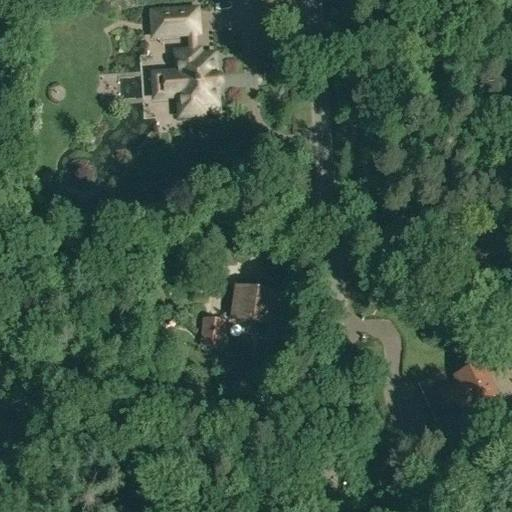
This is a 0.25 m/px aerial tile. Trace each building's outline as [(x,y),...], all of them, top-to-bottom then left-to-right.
[(152,14),(153,37),(197,34),(196,11),(152,14)] [(216,110),(215,89),(217,89),(219,88),(221,87),(222,85),(222,82),(221,80),(220,78),(219,77),(216,76),(214,76),(213,56),(199,57),(198,52),(175,53),(177,73),(151,74),(152,97),(178,96),(179,116),(202,115),(202,110),(216,110)] [(271,324),(275,296),(237,290),(232,318),(271,324)] [(219,347),(223,323),(203,320),(199,344),(219,347)] [(240,379),(248,348),(227,343),(219,373),(240,379)] [(480,402),(494,395),(481,368),(457,379),(461,387),(442,395),(445,401),(443,402),(446,410),(448,409),(451,415),(469,407),(473,416),(484,411),(480,402)]
